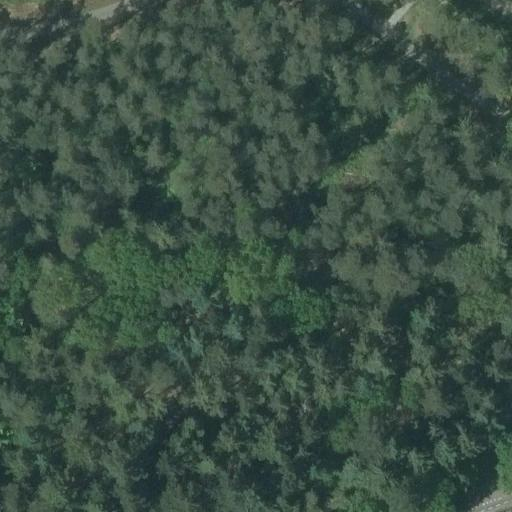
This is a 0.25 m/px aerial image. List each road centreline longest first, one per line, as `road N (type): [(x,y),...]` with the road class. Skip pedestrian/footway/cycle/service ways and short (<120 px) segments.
road 1 (track): [(511,120),(339,0)]
road 2 (track): [(136,0),(19,32),(0,30)]
